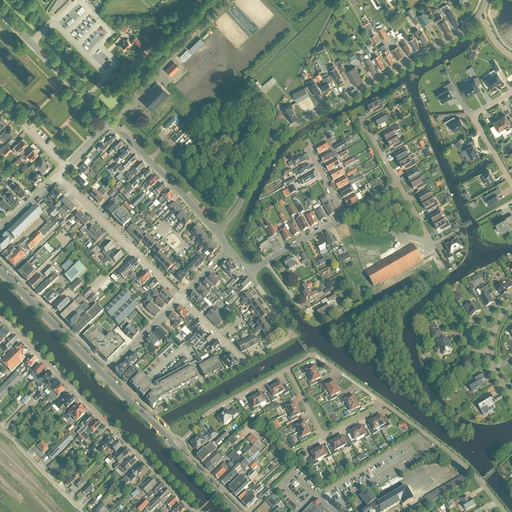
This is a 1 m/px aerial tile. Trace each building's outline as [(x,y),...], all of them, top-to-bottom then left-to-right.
[(378,0),(371,0),(376,8),(381,5),(378,0)] [(452,12),(448,4),(441,8),(444,14),(446,14),(451,22),(452,22),(455,26),(458,24),(456,21),(457,20),(452,12)] [(411,18),(415,25),(419,22),(414,16),(416,15),(411,8),(407,10),(411,18)] [(430,21),(425,11),(418,15),(423,25),(430,21)] [(444,33),(450,30),(448,26),(445,20),(444,20),(440,14),(434,18),(436,23),(438,22),(439,23),(438,23),(441,29),(442,29),(444,33)] [(387,36),(382,27),(380,24),(376,26),(378,29),(377,30),(383,39),(387,36)] [(427,43),(428,42),(427,40),(427,39),(423,32),(422,33),(419,29),(414,32),(417,36),(418,36),(419,38),(420,39),(420,40),(420,41),(421,41),(423,44),(423,45),(424,45),(425,44),(426,44),(427,44),(427,43)] [(379,42),(375,35),(372,31),(368,33),(370,37),(371,37),(375,44),(379,42)] [(401,32),(397,35),(400,41),(401,40),(404,45),(402,46),(404,49),(405,49),(407,54),(408,53),(409,54),(410,53),(410,52),(411,51),(409,48),(410,48),(407,43),(407,44),(404,38),(401,32)] [(127,39),(121,45),(125,50),(134,42),(138,46),(142,43),(135,36),(130,41),(127,39)] [(414,49),(416,48),(416,49),(420,47),(418,44),(418,43),(415,38),(414,38),(413,36),(409,38),(410,40),(409,41),(412,46),(413,46),(414,49)] [(323,44),(316,48),(318,53),(326,49),(323,44)] [(385,44),(381,47),(386,55),(385,56),(387,59),(387,60),(387,59),(390,64),(394,62),(392,59),(393,59),(390,53),(388,50),(385,44)] [(399,58),(403,56),(400,52),(400,51),(399,48),(398,47),(395,48),(392,50),(394,54),(395,54),(397,58),(398,58),(399,58)] [(376,49),(374,51),(376,54),(377,56),(374,58),(378,66),(379,65),(381,69),(382,68),(384,68),(384,67),(385,66),(382,61),(383,61),(376,49)] [(355,53),(349,57),(353,63),(359,60),(355,53)] [(317,59),(324,72),(327,70),(320,57),(317,59)] [(341,58),(336,61),(338,66),(341,71),(345,69),(342,64),(344,63),(341,58)] [(376,72),(375,68),(369,58),(364,60),(369,69),(370,69),(373,74),(373,73),(374,74),(375,73),(376,72)] [(171,76),(180,68),(173,61),(165,70),(171,76)] [(338,84),(344,81),(336,67),(330,70),(338,84)] [(355,85),(363,80),(356,67),(347,72),(350,78),(351,78),(355,85)] [(490,87),(502,80),(497,72),(491,76),(490,75),(485,77),(486,79),(485,79),(490,87)] [(175,84),(183,76),(180,74),(172,81),(175,84)] [(329,83),(332,81),(329,76),(322,79),(325,84),(322,86),(325,92),(332,88),(329,83)] [(172,84),(165,77),(163,79),(170,86),(172,84)] [(258,80),(255,82),(263,92),(277,81),(273,77),(262,86),(258,80)] [(480,88),(478,84),(481,83),(477,77),(474,78),(475,80),(462,87),(467,96),(480,88)] [(154,95),(149,100),(153,104),(155,101),(158,104),(169,93),(166,90),(170,87),(165,82),(161,86),(157,81),(149,90),(154,95)] [(454,88),(450,82),(444,85),(446,90),(438,94),(440,98),(439,98),(441,102),(442,101),(442,102),(453,95),(450,90),(454,88)] [(323,100),(324,99),(322,96),(323,96),(320,91),(315,83),(310,85),(310,84),(306,86),(311,94),(314,92),(315,94),(317,97),(320,102),(321,101),(322,102),(323,101),(323,100)] [(297,101),(310,95),(306,87),(293,94),(297,101)] [(376,102),(367,107),(370,113),(375,110),(377,113),(383,109),(380,104),(378,106),(376,102)] [(290,121),(297,118),(293,110),(295,109),(292,104),(283,109),(286,117),(288,116),(290,121)] [(386,112),(378,116),(380,119),(375,122),(378,128),(381,127),(382,128),(385,126),(384,125),(387,123),(385,119),(389,117),(386,112)] [(505,115),(503,116),(502,115),(499,117),(505,127),(508,125),(510,128),(511,126),(511,120),(511,118),(508,120),(507,118),(505,115)] [(505,127),(499,117),(495,119),(496,120),(493,121),(495,124),(496,125),(490,128),(496,137),(501,134),(500,133),(502,132),(501,129),(505,127)] [(451,118),(445,122),(449,129),(452,127),(455,132),(464,126),(460,118),(453,122),(451,118)] [(164,130),(168,134),(176,125),(177,123),(174,120),(164,130)] [(383,137),(387,143),(396,138),(394,134),(400,131),(397,125),(387,131),(389,134),(383,137)] [(0,133),(0,137),(3,141),(10,134),(13,137),(17,133),(17,132),(16,130),(15,131),(11,127),(7,131),(7,132),(5,129),(0,133)] [(186,134),(182,130),(175,137),(176,138),(173,141),(176,144),(184,135),(187,138),(188,137),(186,134)] [(326,135),(329,141),(334,138),(331,132),(326,135)] [(466,149),(472,159),(479,155),(477,151),(475,147),(475,148),(473,144),(473,145),(471,141),(474,140),(471,136),(465,140),(467,143),(468,143),(470,146),(466,149)] [(114,137),(113,137),(110,140),(109,140),(106,143),(107,144),(105,147),(103,147),(101,145),(97,149),(100,152),(101,151),(103,154),(108,150),(110,147),(111,147),(115,143),(114,143),(116,140),(116,138),(115,137),(114,137)] [(22,148),(28,143),(23,138),(14,146),(14,147),(12,149),(15,152),(17,150),(21,154),(24,150),(22,148)] [(398,141),(396,138),(387,143),(390,149),(395,146),(397,149),(403,145),(401,140),(398,141)] [(344,141),(333,148),(335,151),(347,145),(346,145),(348,144),(347,144),(351,142),(349,139),(346,141),(346,140),(344,141)] [(457,149),(463,145),(459,140),(454,144),(457,149)] [(10,144),(8,141),(4,145),(2,145),(0,147),(0,154),(3,151),(10,144)] [(117,154),(123,147),(123,146),(122,145),(121,145),(119,143),(108,154),(110,156),(115,152),(117,154)] [(319,155),(330,149),(327,144),(316,150),(319,155)] [(248,158),(252,149),(248,147),(243,156),(248,158)] [(31,159),(38,153),(34,148),(30,152),(29,152),(24,157),(27,160),(29,157),(31,159)] [(400,155),(395,158),(398,164),(408,158),(405,155),(408,153),(405,148),(399,152),(400,155)] [(127,156),(129,154),(129,153),(129,152),(127,151),(126,151),(126,150),(123,154),(122,153),(118,157),(119,158),(115,161),(118,164),(121,161),(122,162),(128,157),(127,156)] [(324,164),(335,158),(332,152),(321,158),(324,164)] [(136,161),(137,160),(136,159),(136,158),(135,157),(134,157),(132,155),(128,159),(129,160),(126,162),(126,163),(122,167),(125,171),(130,166),(131,167),(136,162),(136,161)] [(413,155),(408,158),(398,164),(402,169),(407,166),(409,170),(416,165),(413,160),(415,159),(413,155)] [(18,164),(23,159),(20,156),(15,161),(18,164)] [(295,168),(306,162),(303,156),(292,162),(288,164),(290,168),(292,168),(294,167),(295,168)] [(40,176),(51,166),(46,161),(46,162),(42,157),(35,164),(42,170),(38,175),(37,174),(31,180),(36,184),(42,178),(40,176)] [(355,163),(352,159),(349,161),(343,164),(346,168),(347,167),(352,165),(355,163)] [(329,172),(340,166),(337,161),(326,167),(329,172)] [(85,162),(79,168),(81,170),(74,177),(78,182),(78,183),(80,185),(80,184),(81,184),(83,182),(85,185),(88,182),(81,175),(89,166),(85,162)] [(135,176),(136,177),(138,175),(138,174),(139,174),(140,173),(140,172),(145,168),(144,167),(144,166),(143,166),(142,165),(140,163),(133,170),(134,170),(132,172),(135,176)] [(115,164),(109,170),(113,174),(119,168),(115,164)] [(300,177),(311,171),(308,165),(297,171),(297,170),(292,173),(294,176),(296,175),(297,177),(300,176),(300,177)] [(407,178),(410,184),(419,179),(417,175),(420,174),(416,168),(410,172),(412,175),(407,178)] [(342,169),(330,176),(334,181),(345,175),(342,169)] [(149,172),(147,170),(140,177),(138,179),(138,178),(135,181),(121,195),(128,201),(132,197),(130,195),(134,191),(133,191),(139,185),(137,183),(140,180),(141,182),(143,180),(145,181),(151,175),(151,174),(150,173),(150,172),(149,172)] [(494,179),(489,170),(483,174),(483,173),(479,175),(483,183),(484,182),(487,187),(494,184),(492,181),(494,179)] [(130,180),(135,176),(132,172),(129,174),(128,173),(124,177),(129,182),(130,180)] [(303,186),(316,179),(313,174),(298,182),(300,186),(303,186)] [(154,185),(158,181),(155,179),(155,178),(155,177),(154,177),(153,177),(147,183),(143,187),(147,190),(150,187),(151,188),(153,186),(154,185)] [(290,184),(297,181),(295,177),(288,181),(284,184),(286,187),(290,184)] [(346,179),(336,184),(339,190),(355,181),(353,178),(348,181),(346,179)] [(421,183),(419,179),(410,184),(413,190),(419,187),(420,190),(427,186),(424,181),(421,183)] [(21,195),(25,191),(21,188),(22,188),(18,184),(16,185),(12,181),(9,185),(19,195),(21,194),(21,195)] [(162,194),(166,190),(165,189),(165,188),(164,187),(163,187),(161,185),(155,191),(152,194),(156,199),(159,196),(160,195),(161,195),(162,194)] [(293,185),(287,189),(287,190),(285,192),(288,197),(290,196),(297,193),(293,185)] [(355,193),(351,187),(340,193),(343,199),(355,193)] [(497,194),(501,191),(499,187),(484,195),(487,199),(486,200),(486,201),(488,204),(489,204),(489,205),(490,204),(490,205),(496,201),(499,199),(500,199),(497,194)] [(431,194),(429,189),(422,193),(424,196),(418,199),(422,205),(431,199),(429,196),(431,194)] [(9,190),(3,195),(6,198),(7,197),(13,203),(18,198),(15,195),(12,192),(9,190)] [(58,200),(62,196),(57,190),(52,195),(47,200),(48,201),(50,203),(51,203),(53,201),(52,200),(55,197),(58,200)] [(90,195),(91,196),(95,200),(99,196),(102,194),(100,191),(97,194),(95,192),(94,191),(90,195)] [(104,196),(107,193),(105,191),(102,194),(99,196),(95,200),(100,205),(104,201),(102,199),(104,197),(104,196)] [(160,206),(171,194),(170,193),(169,191),(168,191),(161,197),(163,199),(158,203),(160,206)] [(0,193),(0,203),(6,210),(11,205),(0,193)] [(168,204),(175,198),(174,197),(173,196),(171,194),(160,206),(162,207),(164,206),(167,203),(168,204)] [(348,207),(359,201),(356,196),(345,202),(348,207)] [(330,218),(335,215),(325,197),(320,200),(323,205),(325,204),(326,205),(324,207),(330,218)] [(71,205),(68,202),(69,201),(67,199),(66,200),(62,204),(65,206),(62,209),(59,212),(61,214),(71,205)] [(110,206),(106,211),(110,215),(117,209),(114,206),(117,204),(112,199),(108,204),(110,206)] [(433,203),(431,199),(422,205),(425,210),(430,208),(432,210),(438,206),(436,202),(433,203)] [(479,203),(476,199),(474,201),(473,199),(468,202),(470,205),(471,205),(472,208),(476,206),(476,205),(479,203)] [(134,209),(140,203),(136,200),(130,206),(134,209)] [(132,209),(126,204),(124,207),(129,212),(132,209)] [(172,215),(179,208),(175,204),(168,211),(168,210),(165,213),(166,215),(169,212),(172,214),(172,215)] [(76,209),(71,205),(61,214),(63,216),(62,217),(65,219),(68,217),(66,215),(70,211),(72,213),(76,209)] [(321,222),(327,219),(321,209),(319,205),(313,208),(315,212),(321,222)] [(40,217),(42,215),(35,207),(2,239),(0,241),(0,243),(0,253),(1,254),(9,246),(17,239),(20,237),(40,217)] [(296,215),(292,207),(287,210),(292,218),(296,215)] [(177,219),(182,213),(184,212),(179,208),(172,215),(172,214),(169,217),(171,219),(173,216),(176,219),(177,219)] [(112,217),(123,228),(130,221),(130,220),(129,221),(119,210),(112,217)] [(430,219),(433,225),(443,220),(439,214),(441,213),(439,211),(434,214),(435,216),(430,219)] [(181,223),(186,218),(182,213),(177,219),(176,219),(173,222),(175,223),(178,221),(180,223),(181,223)] [(312,227),(318,224),(312,213),(306,216),(312,227)] [(77,226),(80,223),(85,218),(80,214),(76,218),(78,220),(75,223),(77,226)] [(279,216),(284,225),(287,223),(282,214),(279,216)] [(298,221),(304,232),(309,229),(301,215),(299,216),(300,220),(298,221)] [(495,224),(497,228),(499,228),(500,228),(502,232),(511,225),(511,219),(508,222),(506,217),(495,224)] [(85,227),(89,223),(85,218),(80,223),(85,227),(80,232),(82,234),(87,229),(85,227)] [(185,228),(191,222),(186,218),(181,223),(180,223),(178,226),(179,227),(182,225),(185,228)] [(445,224),(443,220),(433,225),(437,231),(442,228),(443,231),(450,227),(447,222),(445,224)] [(56,226),(50,221),(29,242),(25,246),(7,263),(13,270),(23,260),(22,259),(25,256),(30,251),(56,226)] [(139,229),(138,229),(136,226),(139,223),(137,221),(134,225),(127,232),(131,236),(139,229)] [(288,226),(295,237),(301,234),(294,223),(288,226)] [(192,242),(196,238),(201,233),(197,229),(198,228),(195,225),(189,231),(194,237),(191,240),(192,242)] [(141,226),(138,229),(139,229),(131,236),(136,240),(143,233),(142,233),(140,230),(143,227),(141,226)] [(277,234),(273,226),(269,228),(274,237),(277,234)] [(87,234),(92,239),(99,232),(94,227),(91,230),(89,228),(84,233),(86,235),(87,234)] [(286,242),(291,239),(285,228),(280,231),(282,234),(282,235),(282,236),(283,236),(286,242)] [(264,252),(271,248),(269,244),(275,240),(272,236),(268,229),(265,230),(270,237),(258,245),(260,247),(259,248),(261,252),(263,251),(264,252)] [(145,230),(142,233),(143,233),(136,240),(140,245),(143,242),(147,237),(144,234),(147,232),(145,230)] [(99,241),(103,237),(103,236),(103,237),(99,232),(92,239),(96,244),(99,241)] [(206,237),(201,233),(196,238),(198,241),(196,244),(197,245),(199,244),(205,238),(206,237)] [(334,251),(338,249),(335,244),(337,243),(334,237),(332,238),(329,234),(326,235),(328,239),(327,239),(334,251)] [(148,236),(147,237),(143,242),(147,246),(153,240),(153,241),(156,238),(154,236),(152,239),(148,236)] [(323,243),(321,244),(318,246),(321,252),(327,249),(330,254),(333,252),(326,240),(324,236),(320,238),(323,243)] [(203,248),(208,242),(205,238),(199,244),(201,246),(199,249),(200,251),(203,248)] [(7,263),(25,246),(29,242),(26,239),(16,249),(15,248),(16,248),(14,246),(13,246),(7,252),(7,253),(3,257),(3,258),(5,261),(7,263)] [(157,245),(160,242),(158,241),(156,243),(153,241),(153,240),(147,246),(151,251),(157,245)] [(455,253),(456,255),(462,252),(461,249),(462,249),(461,248),(463,248),(461,245),(460,245),(457,242),(458,242),(457,241),(457,242),(453,244),(451,245),(447,247),(446,248),(447,248),(448,251),(444,253),(448,260),(453,258),(451,255),(455,253)] [(109,251),(114,247),(109,242),(101,249),(104,252),(102,254),(106,259),(111,254),(109,251)] [(207,252),(213,246),(208,242),(203,248),(206,251),(203,253),(205,255),(207,252)] [(93,246),(87,252),(90,255),(96,249),(93,246)] [(216,251),(217,251),(213,246),(207,252),(210,255),(207,258),(209,259),(210,258),(213,255),(216,251)] [(384,284),(423,262),(413,246),(366,273),(374,288),(379,285),(380,286),(384,284)] [(153,252),(157,257),(163,251),(164,251),(166,248),(165,247),(162,250),(159,247),(153,252)] [(53,258),(43,248),(18,273),(27,282),(53,258)] [(116,264),(123,256),(118,251),(114,256),(111,254),(106,259),(107,259),(109,262),(111,263),(113,261),(116,264)] [(165,252),(164,251),(163,251),(157,257),(155,259),(159,264),(165,258),(165,257),(162,255),(165,252)] [(301,262),(303,265),(309,263),(304,254),(300,256),(303,261),(301,262)] [(167,255),(165,257),(165,258),(159,264),(163,268),(169,262),(166,259),(169,256),(167,255)] [(200,268),(205,263),(199,258),(196,255),(195,256),(198,259),(195,262),(200,268)] [(323,258),(316,261),(319,267),(326,264),(323,258)] [(121,277),(136,262),(133,259),(130,262),(129,261),(126,264),(127,265),(119,274),(121,277)] [(196,272),(200,268),(195,262),(192,259),(191,260),(193,263),(191,266),(190,266),(196,272)] [(289,272),(297,267),(293,259),(284,264),(287,268),(289,272)] [(69,261),(62,268),(66,272),(73,266),(69,261)] [(77,262),(73,266),(66,272),(64,275),(72,283),(86,270),(77,262)] [(136,262),(121,277),(124,280),(128,276),(132,273),(133,271),(134,272),(137,269),(140,266),(136,262)] [(172,265),(169,262),(163,268),(168,272),(173,267),(176,264),(175,262),(172,265)] [(231,287),(239,280),(235,276),(235,275),(233,273),(236,270),(228,262),(227,262),(226,262),(224,263),(224,264),(225,265),(221,268),(234,281),(226,288),(228,290),(231,287)] [(192,276),(196,272),(190,266),(191,266),(188,263),(186,265),(189,268),(187,270),(186,271),(192,276)] [(50,266),(42,274),(46,278),(54,270),(50,266)] [(188,281),(192,276),(186,271),(187,270),(184,267),(182,269),(185,272),(182,275),(186,279),(188,281)] [(143,286),(151,278),(151,277),(149,276),(145,272),(139,279),(136,281),(138,283),(137,284),(141,287),(142,285),(143,286)] [(139,279),(132,273),(128,276),(135,283),(136,281),(139,279)] [(182,283),(186,279),(182,275),(181,273),(178,276),(175,273),(173,275),(176,278),(182,283)] [(36,291),(45,282),(39,275),(29,286),(33,290),(34,289),(36,291)] [(40,296),(58,279),(54,275),(36,293),(39,296),(40,296)] [(215,287),(220,282),(213,275),(209,279),(211,282),(215,287)] [(152,291),(158,284),(153,279),(147,286),(144,289),(148,292),(147,293),(150,296),(154,292),(152,291)] [(237,292),(248,280),(246,279),(242,282),(241,281),(234,289),(237,292)] [(79,280),(69,289),(73,292),(82,283),(79,280)] [(241,293),(250,283),(248,280),(237,292),(236,292),(238,294),(240,294),(241,293)] [(217,296),(220,294),(207,281),(203,285),(205,288),(210,292),(211,291),(217,296)] [(503,285),(502,283),(496,287),(501,297),(508,293),(506,291),(511,288),(508,281),(503,285)] [(301,290),(303,295),(310,291),(309,289),(313,287),(311,283),(307,286),(306,285),(302,287),(303,288),(301,290)] [(483,296),(480,298),(482,302),(483,302),(486,307),(493,303),(488,294),(486,295),(485,293),(489,290),(486,285),(479,289),(482,294),(483,296)] [(135,296),(140,291),(135,286),(130,291),(135,296)] [(208,302),(212,298),(202,287),(198,290),(202,294),(201,295),(208,302)] [(229,296),(234,290),(231,287),(228,290),(226,293),(229,296)] [(90,288),(82,295),(86,299),(94,292),(90,288)] [(44,299),(50,305),(55,301),(54,301),(58,297),(59,298),(65,292),(62,289),(57,295),(52,290),(48,295),(44,299)] [(169,305),(173,300),(170,297),(170,296),(164,290),(159,296),(169,305)] [(311,294),(310,291),(303,295),(306,300),(309,299),(310,300),(313,298),(313,297),(317,295),(316,291),(311,294)] [(201,306),(204,302),(195,293),(190,298),(190,299),(191,300),(193,300),(193,301),(196,303),(197,302),(201,306)] [(242,305),(252,298),(248,293),(241,298),(243,301),(241,303),(242,305)] [(91,304),(97,298),(94,294),(88,300),(91,304)] [(165,307),(166,307),(162,302),(155,295),(152,298),(156,301),(154,303),(158,306),(162,310),(163,310),(164,310),(166,308),(165,307)] [(231,306),(236,300),(232,296),(227,302),(231,306)] [(255,303),(255,302),(252,298),(242,305),(243,307),(246,305),(248,308),(250,307),(255,303)] [(68,305),(62,299),(54,307),(55,309),(55,310),(57,312),(58,312),(59,313),(68,305)] [(149,302),(149,303),(146,300),(142,304),(145,307),(146,306),(148,308),(146,310),(151,315),(152,315),(155,318),(160,313),(151,304),(149,302)] [(254,312),(260,306),(256,301),(255,302),(255,303),(250,307),(252,310),(249,312),(250,314),(254,312)] [(65,322),(80,307),(76,302),(60,318),(65,322)] [(74,328),(92,310),(85,303),(65,323),(72,330),(74,328)] [(322,307),(316,310),(319,317),(326,313),(326,314),(330,311),(330,310),(333,308),(329,303),(327,304),(326,304),(321,307),(322,307)] [(470,304),(465,307),(471,317),(475,315),(476,315),(477,315),(478,315),(478,314),(478,313),(479,313),(478,312),(481,311),(476,303),(471,307),(470,304)] [(79,336),(103,312),(97,305),(92,310),(74,328),(75,329),(73,331),(79,336)] [(254,319),(264,311),(260,306),(254,312),(256,315),(252,317),(254,319)] [(178,310),(177,311),(178,313),(178,314),(182,318),(184,320),(182,322),(183,323),(186,327),(191,322),(187,318),(189,315),(181,307),(180,308),(179,308),(178,310)] [(226,321),(235,312),(229,307),(224,311),(212,323),(217,329),(226,320),(226,321)] [(206,317),(212,323),(224,311),(223,310),(221,312),(220,311),(221,311),(217,308),(215,310),(215,309),(206,317)] [(267,316),(264,311),(254,319),(255,321),(258,318),(261,321),(263,320),(267,316)] [(183,323),(182,322),(174,314),(169,319),(175,325),(173,327),(175,329),(179,334),(182,331),(178,328),(183,323)] [(256,332),(266,324),(263,320),(261,321),(256,325),(258,328),(255,330),(256,332)] [(195,329),(199,325),(196,321),(193,324),(192,324),(187,328),(186,327),(183,330),(185,332),(187,330),(191,334),(195,329)] [(127,326),(123,322),(118,327),(123,331),(127,326)] [(263,334),(270,329),(266,324),(256,332),(257,334),(261,331),(263,334)] [(138,333),(140,330),(137,327),(135,329),(131,326),(127,331),(125,329),(123,332),(133,341),(136,338),(136,337),(139,334),(138,333)] [(108,363),(126,345),(117,337),(115,339),(111,335),(106,340),(94,328),(83,339),(108,363)] [(162,341),(167,336),(163,331),(160,328),(154,334),(162,341)] [(3,329),(0,332),(0,345),(10,336),(10,335),(10,334),(9,332),(7,332),(3,329)] [(274,334),(270,329),(263,334),(266,337),(262,340),(263,342),(274,334)] [(192,335),(186,341),(190,344),(193,341),(195,339),(198,342),(205,336),(205,335),(200,330),(195,335),(196,335),(194,337),(192,335)] [(451,352),(452,351),(450,347),(450,346),(448,343),(445,339),(441,341),(440,339),(440,331),(433,332),(433,340),(436,339),(438,343),(437,344),(439,348),(437,349),(436,350),(436,351),(437,352),(438,353),(439,353),(440,353),(442,352),(444,356),(447,354),(448,354),(449,354),(450,354),(451,353),(451,352)] [(251,338),(246,341),(250,349),(258,345),(252,333),(249,334),(251,338)] [(162,341),(154,334),(151,336),(158,343),(160,345),(162,342),(162,341)] [(198,342),(201,345),(202,344),(203,346),(204,346),(207,343),(208,344),(213,339),(209,335),(206,337),(205,336),(198,342)] [(158,343),(151,336),(148,339),(149,340),(146,343),(148,345),(147,346),(150,349),(149,350),(153,355),(157,351),(154,348),(158,343)] [(14,346),(18,341),(14,337),(3,347),(8,352),(14,346)] [(217,349),(220,346),(216,341),(207,350),(211,354),(213,351),(214,352),(215,351),(217,350),(217,349)] [(250,349),(246,341),(239,344),(238,341),(236,342),(242,353),(250,349)] [(23,358),(28,353),(20,345),(16,350),(15,349),(12,352),(12,351),(1,362),(11,373),(25,359),(23,358)] [(138,364),(141,361),(140,360),(139,361),(137,359),(138,357),(134,353),(116,371),(116,374),(121,379),(137,363),(138,364)] [(206,353),(199,357),(202,362),(209,358),(206,353)] [(231,369),(239,364),(229,355),(224,362),(231,369)] [(18,371),(21,374),(25,370),(27,372),(30,369),(31,369),(32,369),(33,368),(33,367),(33,366),(35,364),(34,363),(36,361),(35,361),(35,360),(34,359),(33,359),(32,358),(26,364),(26,365),(25,366),(24,365),(18,371)] [(221,370),(222,370),(216,359),(215,358),(198,367),(204,379),(208,377),(208,376),(212,373),(213,374),(217,372),(216,371),(221,368),(221,370)] [(39,377),(45,371),(40,366),(31,375),(35,380),(38,377),(39,377)] [(307,374),(309,377),(317,373),(314,367),(309,369),(308,367),(301,370),(304,375),(307,374)] [(132,380),(138,374),(136,371),(136,370),(134,368),(122,380),(127,385),(131,381),(132,380)] [(159,403),(160,402),(164,400),(163,397),(168,395),(168,396),(172,394),(171,392),(176,390),(177,391),(181,389),(180,388),(184,385),(185,387),(189,384),(188,383),(193,381),(194,382),(197,380),(191,368),(157,387),(152,389),(146,383),(147,382),(140,375),(130,386),(131,384),(134,387),(132,388),(136,392),(138,391),(140,393),(139,395),(143,399),(146,396),(149,398),(145,402),(152,409),(157,405),(156,405),(155,403),(159,401),(159,402),(159,403)] [(0,403),(23,380),(27,376),(25,375),(22,378),(17,373),(0,389),(0,403)] [(47,382),(52,378),(47,373),(43,378),(42,377),(39,380),(42,383),(38,387),(41,389),(45,386),(48,383),(47,382)] [(317,384),(316,381),(321,379),(317,373),(309,377),(311,381),(308,383),(310,387),(317,384)] [(481,381),(484,379),(481,374),(473,378),(475,381),(468,385),(472,392),(479,388),(480,389),(484,386),(481,381)] [(50,394),(59,386),(56,382),(54,380),(45,389),(50,394)] [(328,381),(321,385),(318,386),(320,391),(322,390),(324,394),(337,387),(334,381),(329,384),(328,381)] [(289,393),(286,386),(283,388),(280,383),(275,386),(279,395),(283,393),(285,396),(289,393)] [(61,395),(65,391),(60,386),(49,397),(54,402),(58,399),(58,398),(59,397),(60,397),(61,396),(61,395)] [(276,397),(279,395),(275,386),(269,390),(271,394),(269,396),(272,402),(277,400),(276,397)] [(340,393),(337,387),(324,394),(326,398),(328,397),(330,402),(337,399),(335,396),(340,393)] [(39,392),(33,398),(37,402),(43,396),(39,392)] [(261,394),(255,397),(260,406),(264,404),(266,403),(267,405),(270,404),(266,397),(264,399),(261,394)] [(483,406),(479,408),(484,417),(488,414),(489,414),(488,412),(495,408),(491,401),(493,400),(490,394),(479,400),(483,406)] [(67,409),(75,402),(74,401),(74,400),(73,399),(72,399),(68,395),(61,403),(59,401),(54,406),(59,411),(64,406),(67,409)] [(346,403),(348,407),(357,402),(354,396),(349,399),(347,396),(341,399),(343,404),(346,403)] [(256,408),(260,406),(255,397),(249,400),(252,405),(249,406),(253,413),(258,410),(256,408)] [(357,402),(348,407),(350,410),(347,412),(350,417),(356,413),(355,410),(360,408),(357,402)] [(289,414),(298,409),(294,403),(290,405),(288,403),(282,406),(284,411),(287,410),(289,414)] [(45,415),(52,408),(49,406),(43,413),(45,415)] [(83,415),(85,413),(82,410),(83,410),(82,410),(82,409),(81,407),(80,407),(79,407),(76,410),(74,409),(69,414),(72,417),(72,416),(74,418),(73,419),(77,423),(82,418),(84,416),(83,415)] [(301,415),(298,409),(289,414),(291,417),(288,419),(291,424),(297,420),(296,417),(301,415)] [(232,418),(233,420),(238,415),(233,410),(229,414),(227,412),(223,415),(221,417),(218,420),(224,426),(232,418)] [(381,416),(375,419),(380,428),(384,426),(385,429),(390,426),(387,420),(384,421),(381,416)] [(90,417),(86,421),(86,420),(83,422),(84,423),(83,423),(83,424),(81,426),(84,428),(77,434),(80,437),(86,431),(88,429),(87,428),(94,421),(92,419),(92,418),(91,418),(90,417)] [(376,430),(380,428),(375,419),(369,423),(372,427),(369,429),(373,435),(377,433),(376,430)] [(96,421),(80,437),(84,441),(86,443),(90,440),(87,438),(91,435),(91,436),(94,434),(97,431),(97,430),(98,429),(101,427),(96,421)] [(277,421),(273,423),(269,425),(271,428),(274,426),(276,431),(281,428),(277,421)] [(299,433),(308,428),(305,422),(300,425),(298,422),(292,426),(294,431),(297,429),(299,433)] [(362,427),(356,430),(360,438),(364,436),(366,439),(370,437),(367,430),(364,431),(362,427)] [(311,434),(308,428),(299,433),(301,437),(298,438),(301,443),(307,440),(306,437),(311,434)] [(214,430),(207,437),(211,442),(219,435),(214,430)] [(357,440),(360,438),(356,430),(350,433),(352,438),(349,439),(353,446),(358,443),(357,440)] [(218,446),(229,435),(226,432),(215,443),(218,446)] [(52,461),(73,440),(68,435),(47,456),(52,461)] [(198,449),(199,450),(207,443),(201,437),(198,440),(197,439),(196,441),(195,442),(192,445),(197,450),(198,449)] [(342,437),(336,440),(341,449),(345,447),(346,449),(348,448),(349,449),(352,448),(348,440),(345,442),(342,437)] [(113,440),(111,438),(104,444),(103,443),(97,450),(98,451),(99,450),(102,453),(107,447),(109,449),(116,443),(115,442),(115,441),(114,440),(113,440)] [(269,447),(272,443),(268,438),(264,442),(269,447)] [(337,451),(341,449),(336,440),(330,443),(333,448),(330,449),(334,456),(338,453),(337,451)] [(243,468),(259,452),(263,448),(256,441),(252,445),(254,447),(242,459),(235,453),(234,452),(229,457),(230,458),(233,462),(229,467),(226,463),(223,467),(214,475),(222,483),(226,487),(226,486),(229,483),(230,483),(238,476),(235,473),(242,467),(243,468)] [(43,453),(47,449),(41,443),(37,447),(43,453)] [(116,453),(122,447),(117,443),(111,449),(116,453)] [(203,465),(218,450),(212,444),(198,457),(198,460),(203,465)] [(91,454),(97,448),(94,445),(88,451),(91,454)] [(323,447),(317,450),(321,459),(325,457),(327,460),(331,457),(328,450),(325,452),(323,447)] [(115,471),(123,463),(123,462),(130,455),(124,449),(114,460),(118,463),(114,467),(115,471)] [(318,461),(321,459),(317,450),(311,453),(313,458),(311,459),(314,466),(319,464),(318,461)] [(215,468),(223,461),(222,460),(224,458),(218,451),(204,466),(210,472),(215,467),(215,468)] [(130,468),(136,463),(136,462),(135,461),(134,461),(132,458),(126,464),(125,463),(121,466),(127,472),(128,472),(129,471),(131,469),(130,468)] [(248,467),(253,471),(258,466),(253,462),(248,467)] [(140,472),(145,468),(144,467),(143,465),(142,465),(141,465),(137,469),(134,472),(133,471),(127,477),(121,483),(124,487),(129,482),(130,480),(132,482),(137,477),(138,477),(141,474),(140,472)] [(259,476),(256,473),(253,471),(244,479),(242,477),(229,489),(229,490),(237,498),(240,495),(240,494),(248,487),(250,485),(259,476)] [(72,486),(77,480),(74,477),(69,482),(72,486)] [(463,477),(425,497),(429,503),(469,482),(467,477),(464,478),(463,477)] [(153,489),(158,485),(152,479),(147,485),(146,484),(141,489),(148,495),(153,490),(153,489)] [(78,480),(74,485),(79,489),(83,485),(78,480)] [(156,496),(165,488),(160,483),(148,496),(151,499),(155,494),(156,496)] [(85,497),(93,489),(89,484),(81,492),(85,497)] [(259,494),(264,489),(260,486),(255,490),(259,494)] [(244,493),(238,499),(242,502),(245,499),(249,495),(252,492),(248,487),(245,490),(247,492),(245,494),(244,493)] [(403,507),(415,501),(407,487),(378,503),(376,501),(369,491),(360,498),(369,508),(364,511),(387,511),(401,504),(403,507)] [(270,491),(267,488),(258,497),(261,500),(270,491)] [(134,499),(140,493),(137,490),(131,496),(134,499)] [(163,504),(169,499),(168,498),(172,495),(167,490),(147,510),(148,511),(151,511),(162,502),(163,504)] [(252,492),(249,495),(245,499),(246,500),(242,504),(248,510),(251,507),(257,501),(255,499),(256,498),(254,496),(255,495),(252,492)] [(275,495),(271,499),(277,506),(278,506),(282,502),(281,502),(275,495)] [(475,506),(471,499),(469,501),(466,496),(461,500),(463,504),(462,505),(466,511),(475,506)] [(175,505),(179,502),(175,498),(167,505),(170,508),(169,509),(170,511),(176,506),(175,505)] [(94,500),(88,505),(93,509),(98,504),(94,500)] [(328,511),(317,500),(304,511),(328,511)] [(139,511),(142,511),(150,505),(146,501),(137,509),(139,511)] [(415,511),(428,505),(426,501),(406,511),(415,511)] [(99,511),(104,507),(105,507),(105,506),(104,507),(100,503),(92,511),(99,511)]
